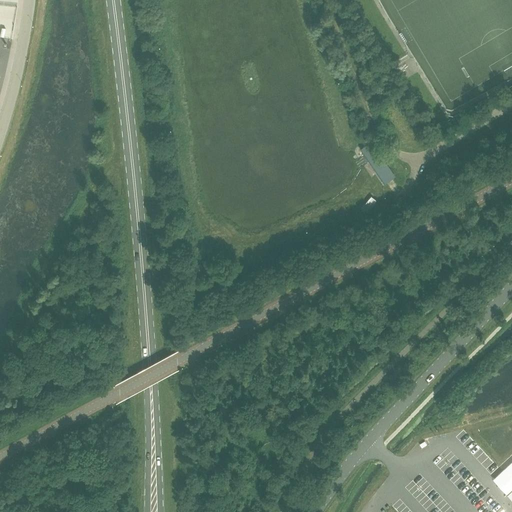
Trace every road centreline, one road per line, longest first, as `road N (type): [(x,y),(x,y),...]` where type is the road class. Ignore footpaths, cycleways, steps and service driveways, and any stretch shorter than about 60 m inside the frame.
road 1 (tertiary): [(0,463),(511,181)]
road 2 (primary): [(153,511),(135,197),(108,0)]
road 3 (tertiary): [(318,511),(368,442),(511,288)]
road 4 (track): [(387,145),(325,0)]
road 5 (unclassified): [(511,104),(421,156),(387,145)]
road 6 (unclassified): [(26,0),(0,129)]
